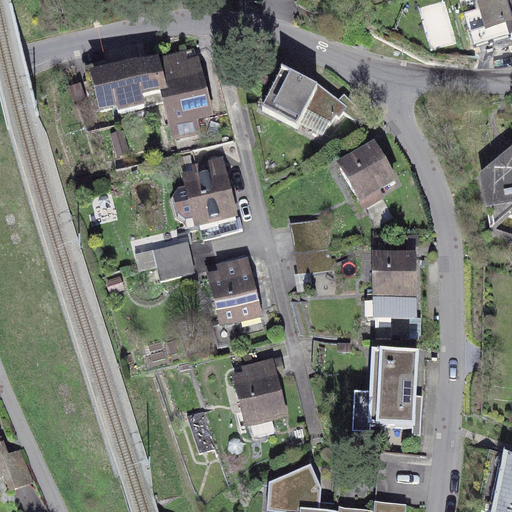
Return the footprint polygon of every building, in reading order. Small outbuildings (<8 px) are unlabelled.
[(511,0),(478,0),(490,43),(511,37),(511,0)] [(193,55),(156,64),(165,101),(171,128),(208,120),(193,55)] [(96,76),(105,115),(165,101),(156,64),(156,62),(96,76)] [(280,75),(262,111),(299,129),(317,93),(280,75)] [(371,140),(328,166),(356,211),(396,186),(371,140)] [(511,152),(480,179),(489,229),(511,209),(511,152)] [(229,166),(173,180),(182,227),(239,214),(229,166)] [(325,213),(291,217),(296,268),(330,265),(325,213)] [(190,241),(137,244),(138,265),(191,261),(190,241)] [(420,256),(374,257),(371,316),(419,317),(420,256)] [(252,267),(207,280),(216,323),(263,310),(252,267)] [(417,360),(374,359),(372,399),(354,398),(353,428),(415,431),(417,360)] [(277,376),(234,386),(242,424),(284,414),(277,376)] [(511,511),(511,462),(492,458),(480,511),(511,511)] [(310,464),(269,481),(266,511),(272,511),(405,511),(406,505),(374,501),(373,511),(347,508),(338,506),(338,511),(319,509),(322,489),(310,464)]
